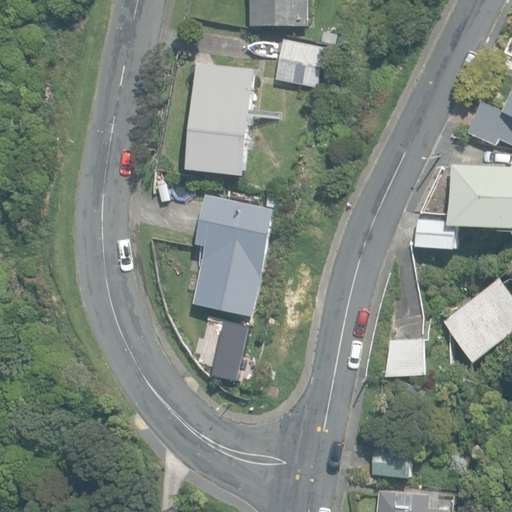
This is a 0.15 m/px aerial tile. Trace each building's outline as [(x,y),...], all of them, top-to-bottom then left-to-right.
[(255,0),(256,27),(313,27),(312,0),(255,0)] [(322,41),(336,44),(338,33),(324,30),(322,41)] [(278,79),(320,87),(328,47),(327,47),(286,39),(285,43),(281,42),(278,58),(282,59),(278,79)] [(193,169),(250,176),(262,70),(204,64),(193,169)] [(503,138),(511,142),(511,97),(506,111),(485,101),(471,132),(500,145),(503,138)] [(421,247),(459,249),(461,223),(511,226),(511,164),(457,161),(454,222),(423,220),(421,247)] [(198,304),(256,317),(278,208),(212,194),(202,244),(210,245),(198,304)] [(447,321),(479,362),(511,337),(511,287),(504,277),(447,321)] [(390,344),(391,377),(431,375),(430,343),(390,344)] [(394,401),(421,413),(431,392),(404,379),(394,401)] [(376,474),(413,477),(415,453),(378,450),(376,474)] [(454,511),(455,508),(432,507),(434,493),(382,489),(380,511),(454,511)]
